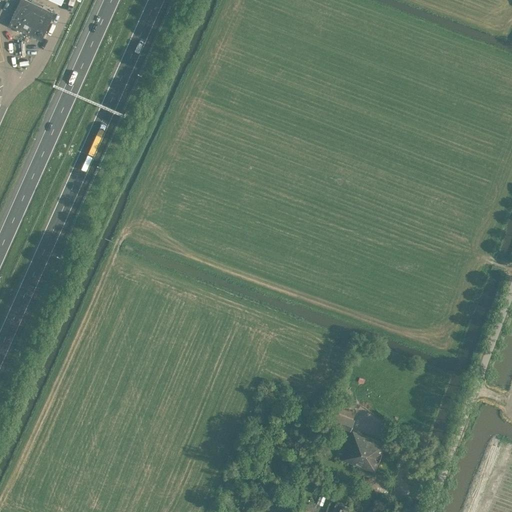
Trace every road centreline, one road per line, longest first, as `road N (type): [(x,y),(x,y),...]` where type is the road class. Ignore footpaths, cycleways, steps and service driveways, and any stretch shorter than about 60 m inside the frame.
road 1 (motorway): [(0,344),(153,0)]
road 2 (motorway): [(110,0),(0,249)]
road 3 (unclassified): [(429,511),(511,290)]
